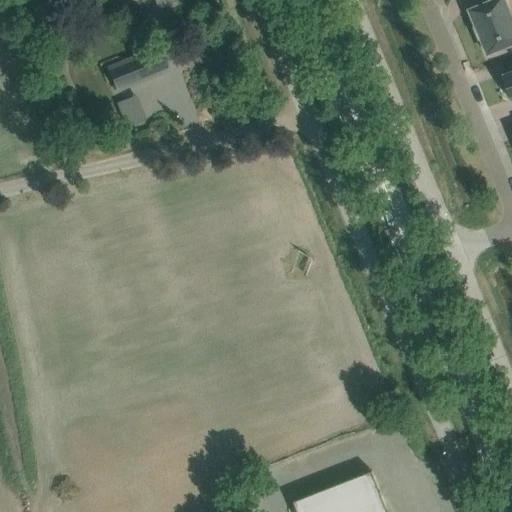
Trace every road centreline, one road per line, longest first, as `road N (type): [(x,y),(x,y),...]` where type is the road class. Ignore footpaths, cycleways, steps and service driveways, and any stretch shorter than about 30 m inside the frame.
road 1 (unclassified): [(478,511),(264,0)]
road 2 (primary): [(511,508),(300,0)]
road 3 (unclassified): [(449,240),(350,0)]
road 4 (residential): [(433,9),(511,215)]
road 5 (unclassified): [(511,392),(449,240)]
